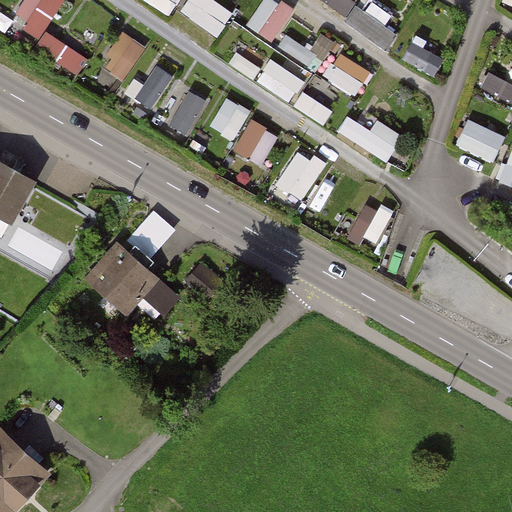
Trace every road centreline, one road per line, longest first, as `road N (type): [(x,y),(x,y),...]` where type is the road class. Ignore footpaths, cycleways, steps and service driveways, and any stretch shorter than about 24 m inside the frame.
road 1 (primary): [(321,271),(0,88)]
road 2 (residential): [(321,271),(258,345),(87,511)]
road 3 (residential): [(511,270),(437,201),(440,133),(485,0)]
road 4 (primary): [(511,379),(321,271)]
road 5 (track): [(304,0),(451,99)]
